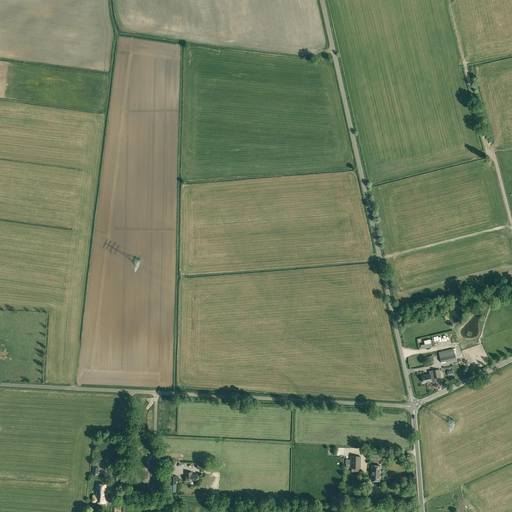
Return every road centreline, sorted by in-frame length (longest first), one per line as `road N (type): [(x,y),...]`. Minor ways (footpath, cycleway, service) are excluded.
road 1 (unclassified): [(412,407),(322,0)]
road 2 (unclassified): [(412,407),(0,384)]
road 3 (track): [(511,230),(463,68)]
